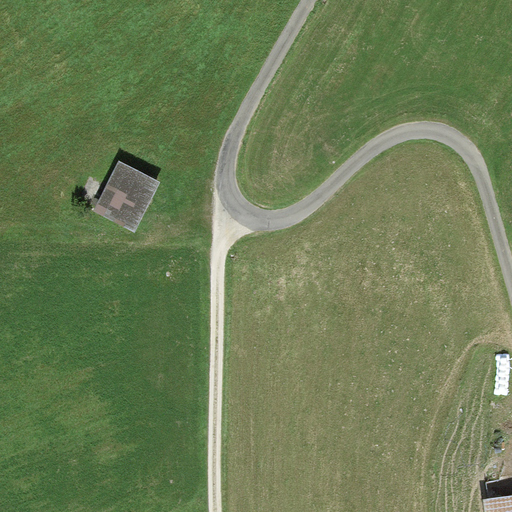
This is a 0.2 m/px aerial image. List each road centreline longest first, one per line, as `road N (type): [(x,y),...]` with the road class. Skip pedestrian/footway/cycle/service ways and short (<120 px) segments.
road 1 (track): [(214,511),(220,203)]
road 2 (unclassified): [(220,203),(233,135),(308,0)]
road 3 (track): [(0,233),(142,236),(219,226)]
